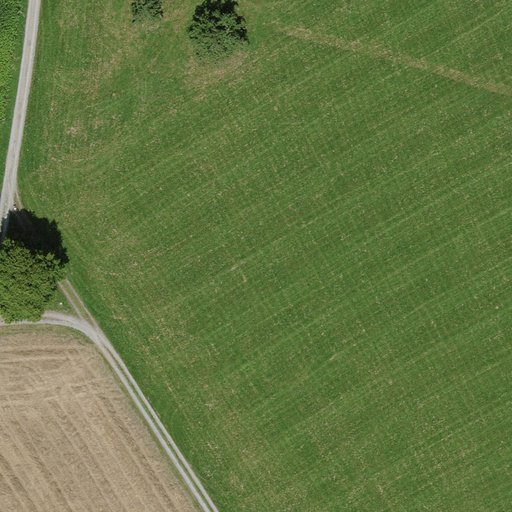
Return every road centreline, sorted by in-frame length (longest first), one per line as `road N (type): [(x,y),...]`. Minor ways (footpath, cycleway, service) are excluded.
road 1 (track): [(9,192),(212,511)]
road 2 (track): [(0,252),(35,0)]
